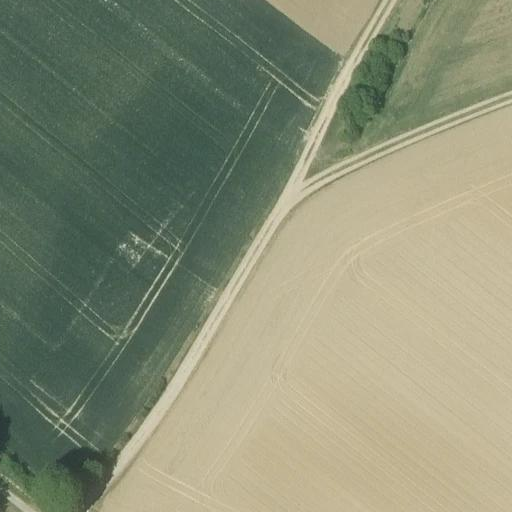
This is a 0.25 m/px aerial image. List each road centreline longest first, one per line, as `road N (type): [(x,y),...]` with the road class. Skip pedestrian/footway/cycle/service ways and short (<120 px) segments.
road 1 (track): [(283,196),(152,414),(76,511)]
road 2 (track): [(511,97),(283,196)]
road 3 (track): [(388,0),(283,196)]
